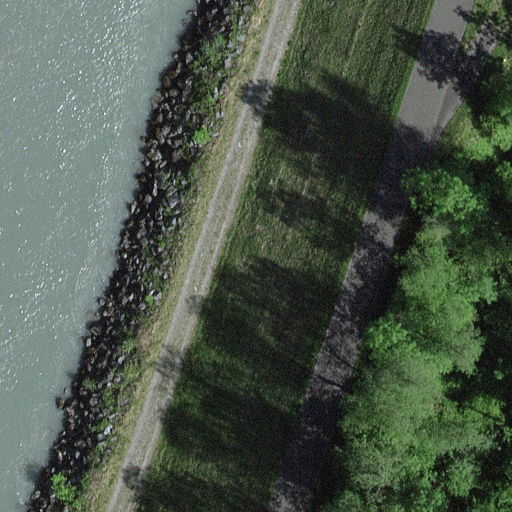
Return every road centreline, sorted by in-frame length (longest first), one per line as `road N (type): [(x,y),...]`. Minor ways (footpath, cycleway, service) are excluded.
road 1 (track): [(287,511),(458,0)]
road 2 (track): [(294,0),(124,511)]
